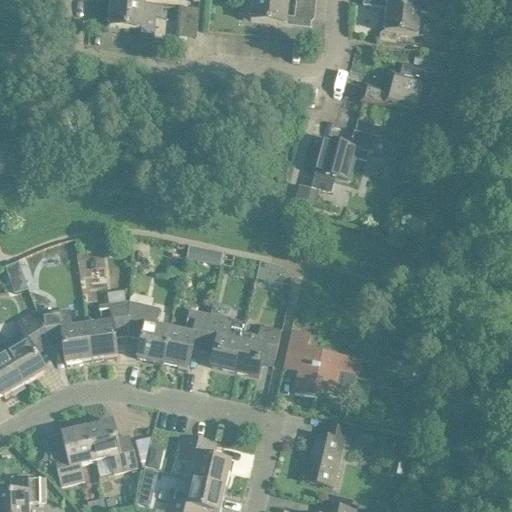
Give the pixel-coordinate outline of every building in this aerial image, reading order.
[(288,4),(252,0),(249,22),(309,29),(309,23),(307,20),(286,18),(288,4)] [(386,8),(419,13),(420,0),(362,0),(362,6),(386,8)] [(142,5),(110,3),(108,27),(140,30),(141,17),(152,18),(153,6),(142,5)] [(419,13),(386,8),(384,31),(382,30),(379,34),(378,40),(394,42),(395,33),(416,36),(419,13)] [(178,38),(195,39),(197,10),(180,9),(178,38)] [(401,76),(388,72),(383,92),(364,87),(360,102),(420,118),(432,73),(403,66),(401,76)] [(378,132),(384,113),(406,119),(407,116),(361,102),(354,125),(378,132)] [(384,140),(375,138),(376,137),(353,131),(348,147),(321,140),(312,173),(314,173),(310,189),(327,194),(331,178),(347,183),(354,158),(366,161),(368,153),(371,154),(371,153),(380,156),(384,140)] [(287,276),(282,270),(279,285),(290,287),(291,282),(287,276)] [(113,338),(127,336),(128,303),(98,307),(101,323),(85,326),(91,362),(93,361),(95,362),(102,361),(104,360),(116,358),(113,338)] [(135,358),(161,364),(169,329),(154,326),(158,310),(128,303),(127,336),(140,339),(135,358)] [(34,356),(48,347),(37,316),(35,311),(14,324),(20,334),(0,346),(23,385),(44,373),(34,356)] [(64,366),(91,362),(85,326),(71,328),(68,311),(37,316),(48,347),(61,345),(64,366)] [(202,349),(203,344),(209,316),(189,311),(184,332),(169,329),(161,364),(185,370),(190,346),(202,349)] [(210,368),(234,373),(242,336),(228,332),(231,321),(209,316),(203,344),(215,347),(210,368)] [(258,378),(262,358),(274,360),(280,332),(259,327),(256,339),(242,336),(234,373),(258,378)] [(301,366),(294,394),(315,399),(316,398),(330,401),(331,393),(351,398),(359,362),(304,350),(307,336),(292,332),(285,362),(301,366)] [(23,385),(0,346),(0,345),(0,394),(2,398),(23,385)] [(85,428),(94,464),(109,460),(113,475),(135,470),(127,437),(115,440),(111,422),(85,428)] [(311,435),(300,481),(332,489),(342,446),(347,447),(350,432),(325,426),(322,437),(311,435)] [(94,464),(85,428),(60,435),(65,453),(53,456),(61,488),(83,483),(80,467),(94,464)] [(143,468),(150,437),(134,441),(142,468),(143,468)] [(189,479),(225,487),(231,462),(212,458),(215,445),(183,437),(177,461),(193,465),(189,479)] [(408,461),(412,446),(396,442),(392,458),(408,461)] [(164,511),(199,511),(201,509),(212,511),(218,511),(225,487),(189,479),(186,494),(170,490),(164,511)] [(0,493),(0,511),(27,511),(28,504),(44,504),(44,480),(10,481),(10,494),(0,493)] [(152,497),(139,494),(136,504),(149,507),(152,497)] [(327,505),(349,510),(352,501),(329,495),(327,505)] [(354,511),(355,511),(349,510),(327,505),(322,503),(320,511),(354,511)]
